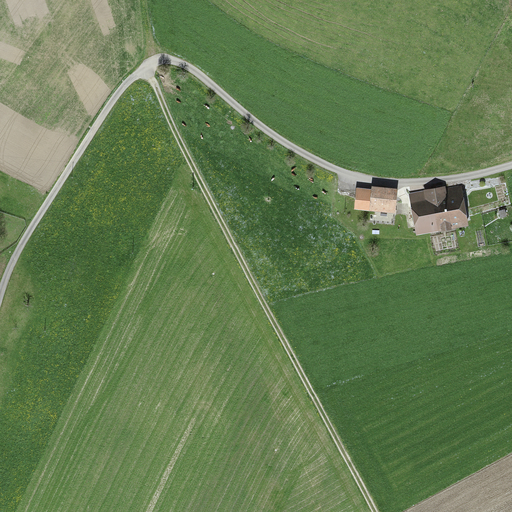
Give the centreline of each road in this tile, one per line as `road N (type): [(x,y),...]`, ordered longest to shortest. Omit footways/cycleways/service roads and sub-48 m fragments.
road 1 (unclassified): [(511,165),(416,182),(333,170),(268,133),(191,67),(166,60),(144,67),(110,103),(24,240),(0,295)]
road 2 (track): [(150,65),(177,136),(375,511)]
